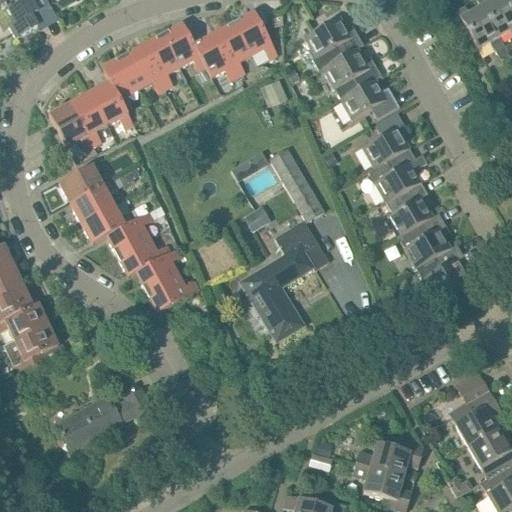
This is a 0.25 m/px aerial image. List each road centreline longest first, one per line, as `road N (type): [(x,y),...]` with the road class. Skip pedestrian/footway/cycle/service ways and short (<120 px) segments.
road 1 (residential): [(221,474),(142,335),(27,225),(13,164),(28,87)]
road 2 (unclassified): [(221,474),(496,318)]
road 3 (residential): [(503,256),(468,195),(465,156),(391,0)]
road 4 (residential): [(28,87),(82,38),(179,0)]
